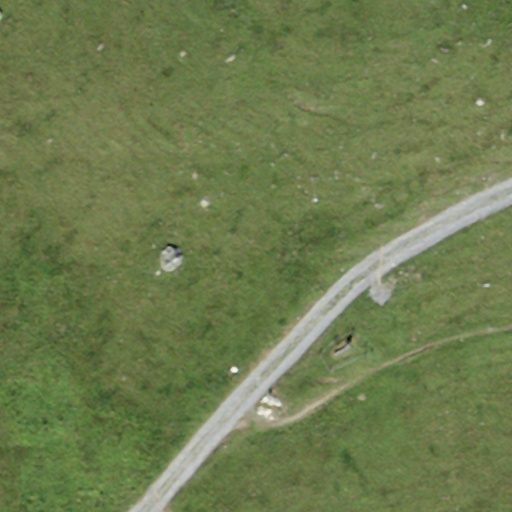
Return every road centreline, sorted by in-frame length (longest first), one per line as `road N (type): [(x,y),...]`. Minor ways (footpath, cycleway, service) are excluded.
road 1 (track): [(228,413),(362,274),(511,191)]
road 2 (track): [(228,413),(144,511)]
